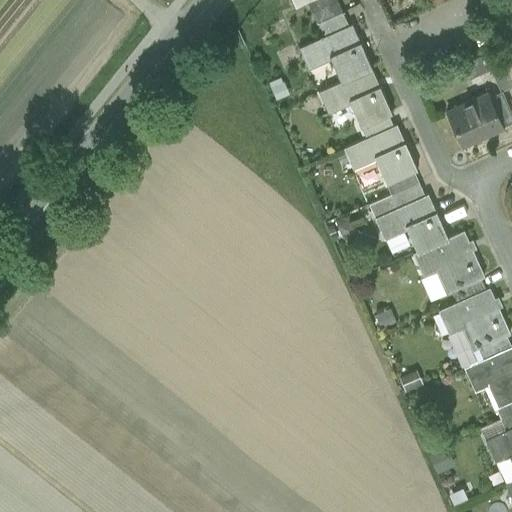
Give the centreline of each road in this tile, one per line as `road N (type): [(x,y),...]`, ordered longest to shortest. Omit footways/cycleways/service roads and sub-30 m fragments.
road 1 (tertiary): [(0,262),(211,0)]
road 2 (residential): [(485,195),(445,173),(395,55)]
